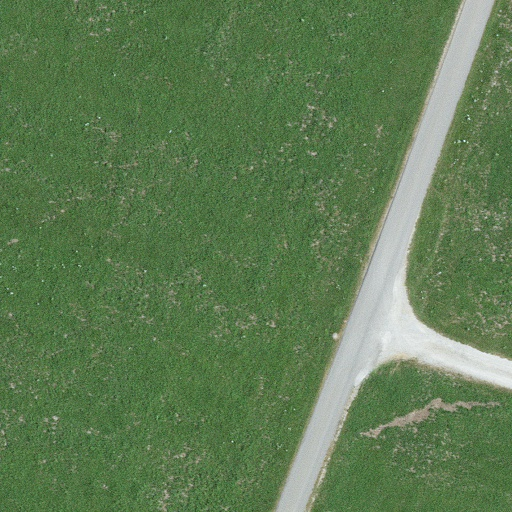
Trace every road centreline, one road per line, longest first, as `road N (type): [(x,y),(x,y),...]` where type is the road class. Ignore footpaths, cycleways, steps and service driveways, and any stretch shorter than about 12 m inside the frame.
road 1 (unclassified): [(481,0),(288,511)]
road 2 (track): [(367,318),(511,365)]
